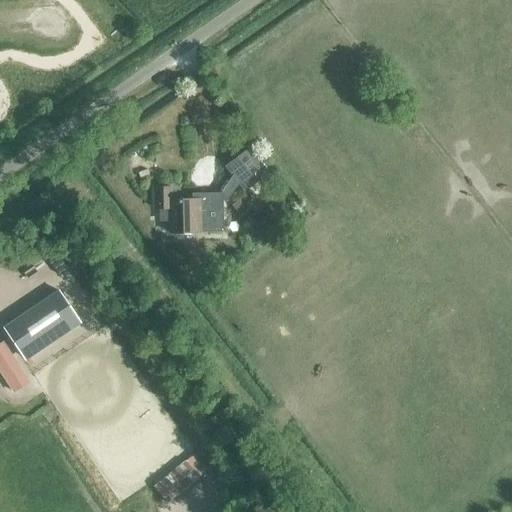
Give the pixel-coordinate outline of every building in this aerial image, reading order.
[(227,167),(244,189),(265,173),(248,150),(227,167)] [(191,200),(170,201),(170,188),(154,189),(154,209),(160,208),(160,221),(161,221),(161,233),(204,232),(204,230),(217,230),(216,195),(191,196),(191,200)] [(3,328),(23,358),(78,320),(57,291),(3,328)] [(0,345),(0,375),(11,392),(27,381),(2,344),(0,345)] [(197,477),(207,469),(195,454),(186,462),(185,461),(154,486),(168,503),(199,478),(197,477)]
